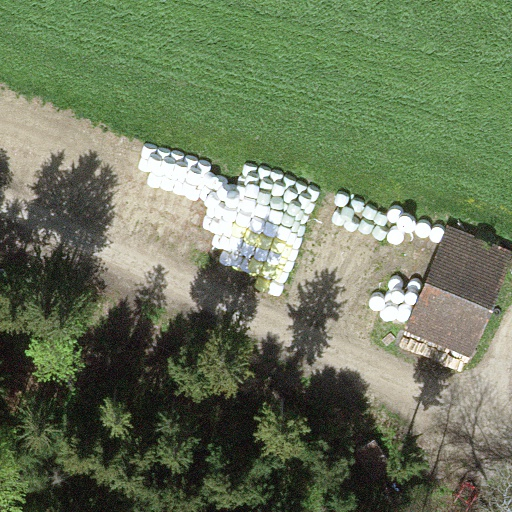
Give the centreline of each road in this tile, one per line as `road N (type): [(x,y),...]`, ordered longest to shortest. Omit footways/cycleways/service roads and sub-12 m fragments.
road 1 (track): [(511,445),(0,195)]
road 2 (track): [(511,311),(446,415)]
